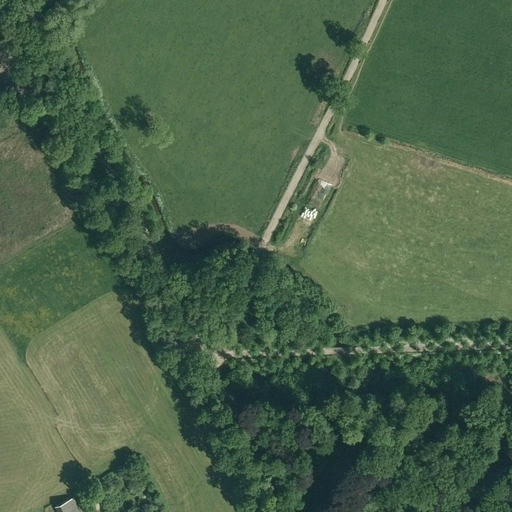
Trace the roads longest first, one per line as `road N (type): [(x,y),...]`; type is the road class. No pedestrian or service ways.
road 1 (unclassified): [(201,354),(19,0)]
road 2 (unclassified): [(511,346),(201,354)]
road 3 (unclassified): [(281,511),(201,354)]
